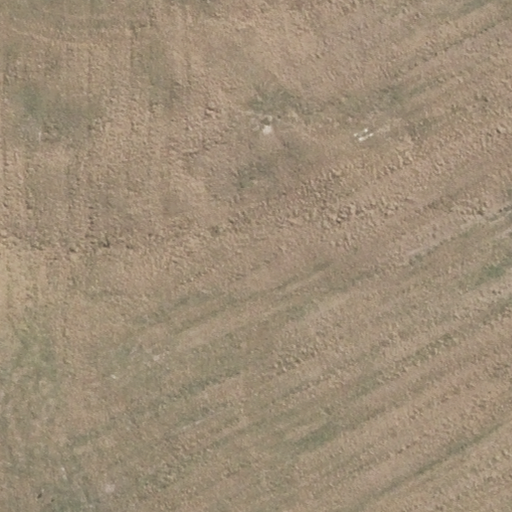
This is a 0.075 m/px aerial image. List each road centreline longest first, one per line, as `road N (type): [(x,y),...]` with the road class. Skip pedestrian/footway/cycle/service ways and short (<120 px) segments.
road 1 (unknown): [(228,511),(199,394),(95,152),(43,0)]
road 2 (unknown): [(199,394),(401,327),(511,262)]
